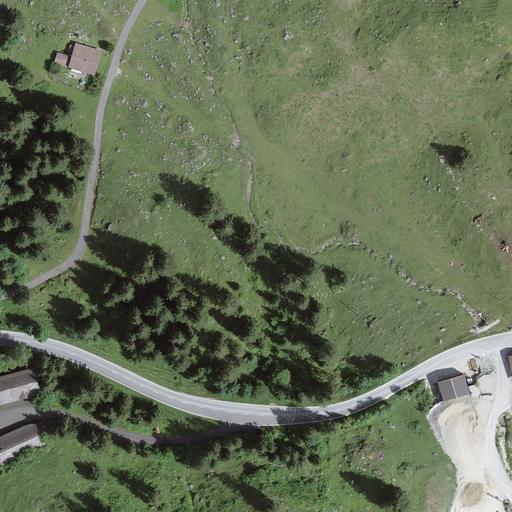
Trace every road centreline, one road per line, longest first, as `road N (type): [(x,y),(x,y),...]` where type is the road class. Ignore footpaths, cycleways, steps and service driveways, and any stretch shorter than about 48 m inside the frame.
road 1 (tertiary): [(0,337),(75,354),(188,404),(254,415),(343,409),(446,357),(499,341)]
road 2 (track): [(144,0),(119,43),(99,115),(79,248),(0,297)]
road 3 (unclassified): [(499,341),(505,376),(491,444),(511,495)]
